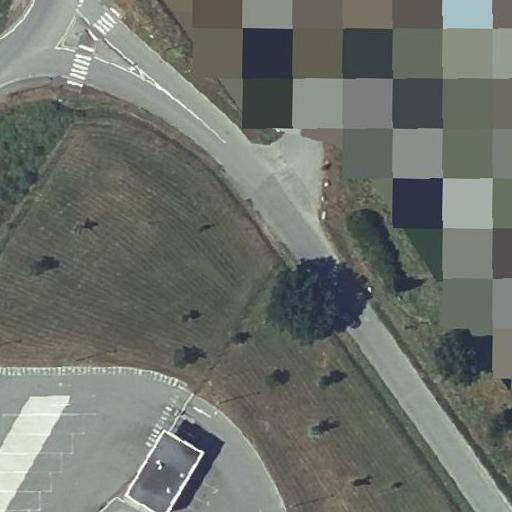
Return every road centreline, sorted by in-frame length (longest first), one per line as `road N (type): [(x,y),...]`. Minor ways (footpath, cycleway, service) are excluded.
road 1 (unclassified): [(160,87),(267,187),(491,511)]
road 2 (unclassified): [(24,43),(86,46),(160,87)]
